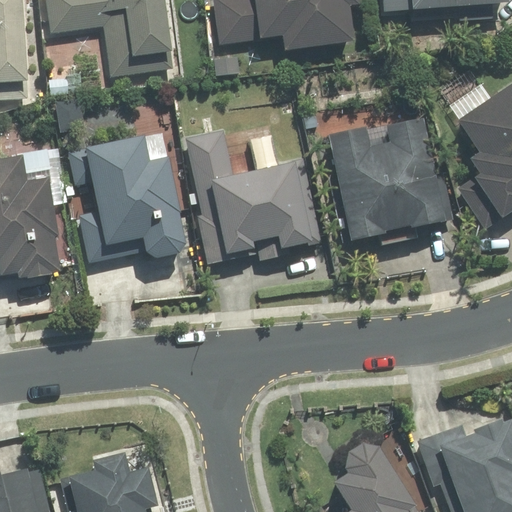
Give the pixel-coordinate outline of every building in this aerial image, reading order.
[(0,0),(0,97),(34,96),(31,0),(0,0)] [(51,0),(56,31),(110,23),(119,80),(181,71),(178,50),(170,0),(51,0)] [(220,0),(224,43),(291,38),(292,49),(359,44),(355,2),(363,1),(363,0),(220,0)] [(511,0),(391,0),(392,10),(511,3),(511,0)] [(241,57),(216,60),(217,78),(243,76),(241,57)] [(511,86),(463,123),(486,153),(477,160),(484,168),(462,185),(494,227),(511,213),(511,86)] [(373,126),(337,133),(358,238),(449,220),(429,120),(394,127),(396,139),(377,143),(373,126)] [(237,173),(230,132),(192,138),(214,265),(268,255),(269,260),(296,255),(296,251),(321,246),(306,163),(281,167),(276,136),(252,140),(257,170),(237,173)] [(156,159),(153,138),(73,151),(79,184),(100,181),(105,209),(83,212),(92,265),(133,258),(131,240),(148,238),(151,255),(193,248),(178,155),(156,159)] [(0,158),(0,279),(28,275),(29,281),(69,275),(54,175),(36,178),(32,154),(0,158)] [(463,425),(423,438),(437,481),(443,479),(454,511),(511,511),(511,417),(466,433),(463,425)] [(419,511),(416,506),(425,501),(388,442),(369,439),(353,449),(353,467),(338,476),(358,508),(350,511),(419,511)] [(163,511),(162,504),(165,504),(158,465),(137,469),(133,449),(99,455),(102,468),(67,475),(73,511),(163,511)] [(0,511),(42,511),(34,462),(0,467),(0,511)]
